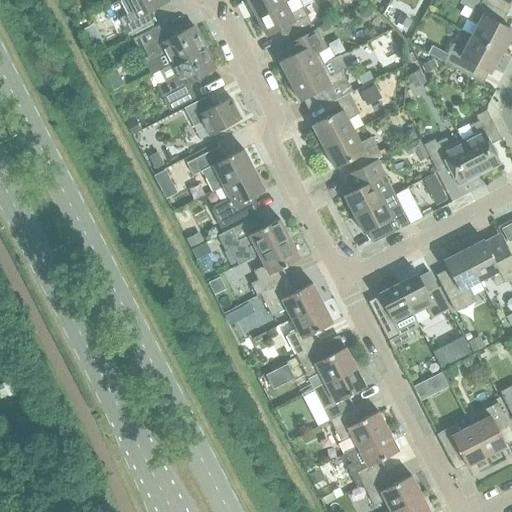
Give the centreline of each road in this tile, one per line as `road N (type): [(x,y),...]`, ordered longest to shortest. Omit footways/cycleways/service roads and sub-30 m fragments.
road 1 (secondary): [(227,511),(0,68)]
road 2 (secondary): [(0,177),(172,511)]
road 3 (residential): [(213,0),(275,114),(269,143),(342,281)]
road 4 (residential): [(511,493),(478,507),(455,500),(342,281)]
road 5 (residential): [(342,281),(511,188)]
